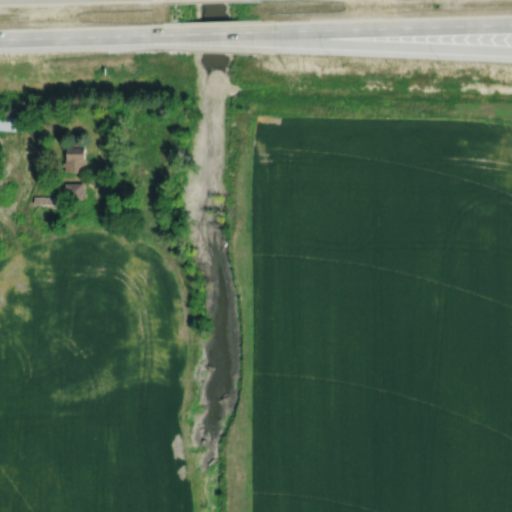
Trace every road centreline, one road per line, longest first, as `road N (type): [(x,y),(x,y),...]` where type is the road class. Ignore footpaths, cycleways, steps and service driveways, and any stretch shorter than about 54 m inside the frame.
road 1 (motorway): [(273,32),(511,51)]
road 2 (motorway): [(273,32),(511,23)]
road 3 (motorway): [(136,34),(273,32)]
road 4 (motorway): [(0,38),(136,34)]
